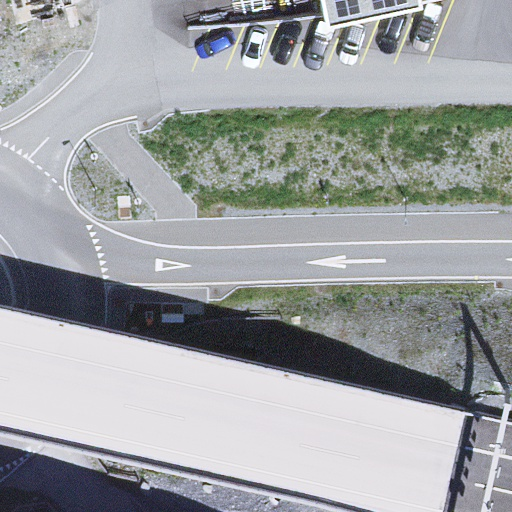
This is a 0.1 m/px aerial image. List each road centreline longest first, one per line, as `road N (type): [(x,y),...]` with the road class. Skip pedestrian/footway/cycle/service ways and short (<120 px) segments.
road 1 (unclassified): [(499,68),(192,52),(40,127),(0,179)]
road 2 (motorway): [(511,486),(0,375)]
road 3 (motorway): [(511,264),(143,266),(57,255)]
road 4 (secondary): [(0,421),(50,367),(63,331),(57,255)]
